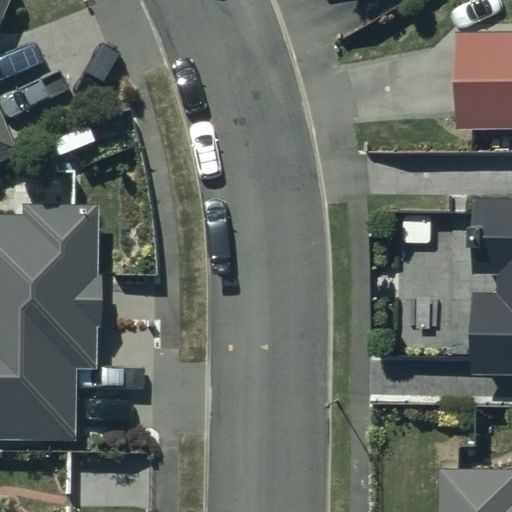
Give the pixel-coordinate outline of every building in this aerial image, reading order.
[(0,0),(0,147),(12,143),(0,113),(0,0)] [(461,116),(511,114),(511,20),(460,21),(461,116)] [(511,187),(478,187),(476,259),(501,259),(501,281),(478,280),(477,361),(511,361),(511,187)] [(93,194),(20,193),(20,204),(0,204),(0,430),(71,430),(71,361),(92,361),(93,194)] [(511,511),(511,457),(442,456),(442,511),(511,511)]
